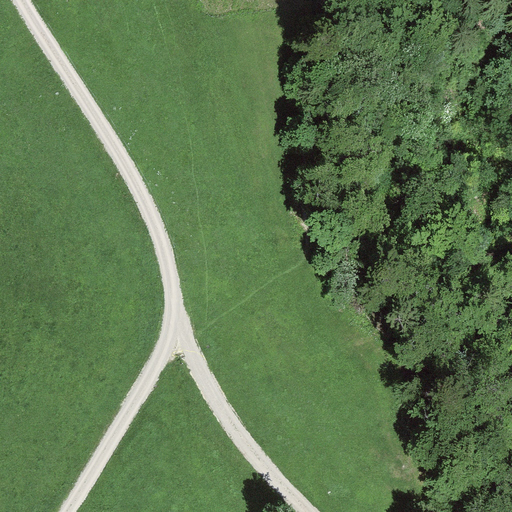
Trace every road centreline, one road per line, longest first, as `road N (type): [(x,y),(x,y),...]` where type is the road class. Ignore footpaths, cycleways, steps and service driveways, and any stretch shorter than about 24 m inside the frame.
road 1 (track): [(30,0),(160,233),(180,338)]
road 2 (track): [(312,0),(294,37),(284,116),(180,338)]
road 3 (track): [(180,338),(250,452),(307,511)]
road 4 (track): [(65,511),(149,366),(180,338)]
